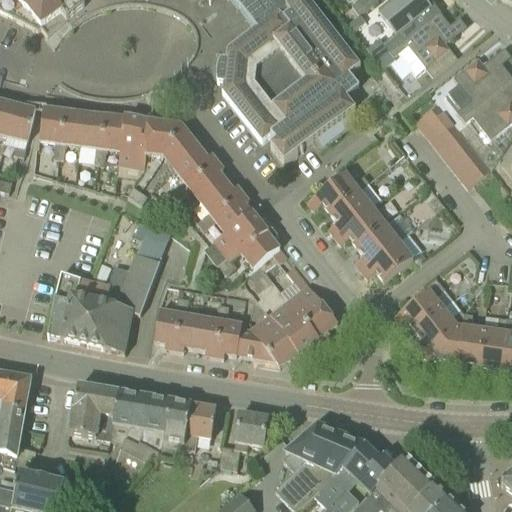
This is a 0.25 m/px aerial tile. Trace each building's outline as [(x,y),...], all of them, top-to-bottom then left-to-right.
[(238,0),(256,23),(286,0),(0,0),(0,16),(38,35),(41,32),(47,39),(61,27),(66,22),(92,1),(93,0),(238,0)] [(323,148),(358,121),(353,114),(355,112),(347,101),(359,91),(349,78),(361,69),(300,0),(286,0),(256,23),(247,29),(223,48),(217,57),(210,92),(237,125),(247,137),(252,134),(262,147),(271,140),(276,146),(270,151),(284,168),(318,142),(323,148)] [(364,0),(352,10),(359,19),(378,5),(374,0),(364,0)] [(389,57),(440,16),(432,6),(428,10),(419,0),(415,0),(411,4),(407,0),(403,0),(381,17),(399,40),(385,51),(389,57)] [(440,16),(389,57),(394,62),(400,58),(417,80),(450,54),(445,48),(453,42),(443,30),(448,26),(440,17),(441,17),(440,16)] [(365,26),(360,19),(348,29),(353,35),(365,26)] [(359,39),(365,48),(378,40),(372,31),(359,39)] [(395,64),(394,62),(389,57),(378,65),(384,73),(395,64)] [(461,122),(511,82),(504,72),(500,76),(490,63),(483,69),(478,63),(453,83),(458,88),(448,96),(461,113),(456,117),(461,122)] [(397,112),(408,103),(383,71),(372,80),(397,112)] [(511,81),(511,82),(461,122),(466,128),(472,122),(490,144),(511,127),(511,81)] [(415,97),(409,90),(402,95),(402,96),(408,103),(415,97)] [(0,139),(7,141),(14,109),(0,105),(0,139)] [(14,109),(7,141),(27,146),(37,108),(27,107),(26,112),(14,109)] [(54,155),(65,156),(66,149),(61,148),(64,116),(54,114),(54,109),(44,108),(40,146),(55,148),(54,155)] [(423,136),(446,118),(439,108),(415,126),(423,136)] [(81,151),(85,118),(82,118),(65,116),(61,148),(66,149),(81,151)] [(147,155),(150,126),(151,118),(138,117),(137,123),(124,121),(124,123),(120,155),(118,170),(144,173),(145,168),(147,154),(147,155)] [(101,153),(105,121),(105,120),(85,118),(81,151),(96,152),(95,160),(106,162),(107,154),(101,153)] [(430,145),(453,127),(446,118),(423,136),(430,145)] [(120,155),(124,123),(105,121),(101,153),(107,154),(120,155)] [(147,155),(165,157),(181,129),(150,126),(147,155)] [(438,155),(461,137),(453,127),(430,145),(438,155)] [(173,168),(197,149),(181,129),(165,157),(173,168)] [(446,164),(468,146),(461,137),(438,155),(446,164)] [(453,174),(476,156),(468,146),(446,164),(453,174)] [(173,168),(183,181),(186,184),(180,188),(187,196),(192,192),(189,188),(217,166),(212,159),(208,162),(197,149),(173,168)] [(15,151),(13,159),(18,161),(24,162),(26,154),(15,151)] [(65,156),(54,155),(53,164),(64,165),(65,156)] [(460,183),(483,165),(476,156),(453,174),(460,183)] [(106,162),(95,160),(94,168),(105,170),(106,162)] [(2,163),(0,171),(0,178),(13,182),(17,167),(2,163)] [(483,165),(460,183),(468,192),(491,174),(483,165)] [(217,166),(189,188),(192,192),(202,205),(226,186),(219,177),(223,174),(217,166)] [(330,218),(369,188),(364,181),(354,189),(345,178),(307,208),(314,216),(322,209),(330,218)] [(12,187),(0,184),(0,196),(9,199),(12,187)] [(414,189),(410,184),(403,188),(407,194),(414,189)] [(202,205),(211,216),(205,221),(211,229),(217,224),(214,220),(242,198),(237,191),(233,194),(226,186),(202,205)] [(180,188),(174,193),(180,201),(187,196),(180,188)] [(335,242),(372,212),(372,211),(382,204),(369,188),(330,218),(337,228),(328,234),(335,242)] [(133,193),(127,203),(135,207),(140,198),(133,193)] [(140,198),(135,207),(142,211),(148,202),(140,198)] [(242,198),(214,220),(217,224),(226,237),(251,217),(245,209),(248,206),(242,198)] [(356,252),(386,229),(372,212),(335,242),(341,250),(349,243),(356,252)] [(234,266),(243,258),(274,234),(265,222),(260,226),(252,217),(251,217),(227,237),(217,245),(230,261),(221,269),(229,279),(238,271),(234,266)] [(205,221),(199,226),(205,234),(211,229),(205,221)] [(361,276),(399,246),(386,229),(356,252),(364,261),(355,268),(361,276)] [(95,285),(80,349),(124,359),(134,318),(140,320),(171,239),(147,230),(135,263),(138,264),(137,273),(114,269),(111,288),(95,285)] [(274,234),(243,258),(255,273),(273,260),(279,268),(286,262),(272,244),(278,239),(274,234)] [(399,246),(361,276),(367,284),(376,277),(384,287),(413,264),(399,246)] [(111,272),(102,268),(96,283),(105,287),(111,272)] [(288,306),(322,348),(332,341),(327,336),(337,328),(293,271),(286,277),(301,295),(288,306)] [(80,349),(95,285),(61,279),(56,302),(48,342),(80,349)] [(415,334),(443,312),(435,302),(445,294),(439,287),(429,295),(429,294),(395,322),(401,330),(407,325),(415,334)] [(175,357),(183,303),(178,302),(175,318),(160,315),(154,348),(166,350),(165,355),(175,357)] [(196,355),(201,322),(186,320),(188,304),(183,303),(175,357),(184,358),(185,353),(196,355)] [(312,356),(322,348),(288,306),(269,321),(299,358),(308,351),(312,356)] [(215,363),(223,310),(218,309),(215,325),(201,322),(196,355),(206,357),(205,362),(215,363)] [(237,361),(241,335),(242,329),(226,327),(229,311),(223,310),(215,363),(224,365),(225,359),(237,361)] [(507,323),(508,323),(509,311),(500,310),(499,322),(497,335),(484,333),(480,369),(492,370),(491,378),(500,379),(507,323)] [(462,331),(464,318),(461,314),(451,322),(443,312),(415,334),(422,343),(416,348),(422,356),(454,331),(462,331)] [(480,369),(484,333),(471,332),(472,319),(464,318),(462,331),(457,374),(467,376),(468,368),(480,369)] [(279,373),(299,358),(269,321),(250,336),(241,335),(237,361),(274,367),(279,373)] [(511,323),(508,323),(507,323),(500,379),(510,381),(511,373),(511,372),(511,323)] [(457,374),(462,331),(454,331),(422,356),(428,364),(434,359),(438,364),(449,365),(448,373),(457,374)] [(0,429),(9,380),(0,378),(0,429)] [(0,477),(3,478),(14,478),(31,384),(9,380),(0,429),(0,452),(2,453),(2,457),(0,466),(0,477)] [(110,446),(118,398),(77,391),(70,438),(110,446)] [(183,453),(190,409),(118,398),(110,446),(123,448),(113,476),(130,485),(151,461),(156,463),(158,459),(164,450),(176,452),(183,453)] [(190,409),(183,453),(195,455),(198,441),(211,443),(216,413),(190,409)] [(262,452),(268,422),(240,417),(235,447),(234,453),(222,451),(219,471),(237,473),(240,455),(247,456),(248,449),(262,452)] [(295,477),(276,496),(290,510),(291,511),(300,511),(314,501),(364,449),(359,446),(316,429),(315,430),(285,456),(290,458),(307,465),(295,477)] [(364,449),(314,501),(325,511),(351,511),(359,505),(348,495),(346,494),(348,491),(345,488),(351,482),(356,487),(366,497),(393,469),(383,460),(379,463),(364,449)] [(164,450),(158,459),(175,462),(176,452),(164,450)] [(411,511),(433,488),(405,461),(403,459),(393,469),(366,497),(367,498),(370,500),(357,511),(411,511)] [(511,497),(511,475),(503,483),(503,491),(511,497)] [(57,511),(63,487),(19,478),(15,497),(11,496),(0,493),(0,511),(57,511)] [(0,493),(11,496),(13,486),(1,483),(0,489),(0,493)] [(433,511),(446,500),(444,498),(433,488),(411,511),(433,511)] [(240,498),(222,511),(251,511),(240,498)] [(458,511),(446,500),(433,511),(458,511)]
